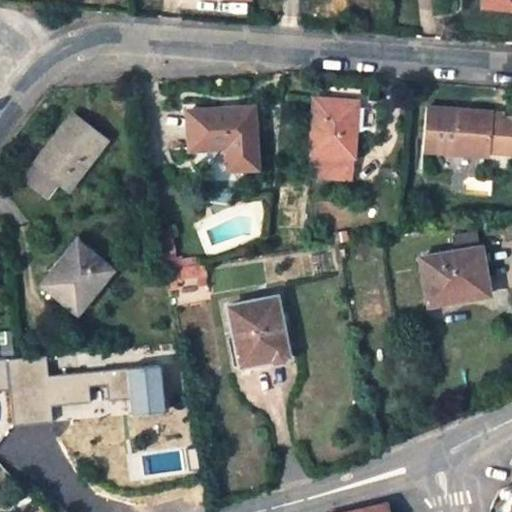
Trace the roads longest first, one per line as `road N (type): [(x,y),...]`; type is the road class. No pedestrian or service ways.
road 1 (residential): [(0,115),(60,53),(102,40),(511,66)]
road 2 (secondary): [(442,459),(255,511)]
